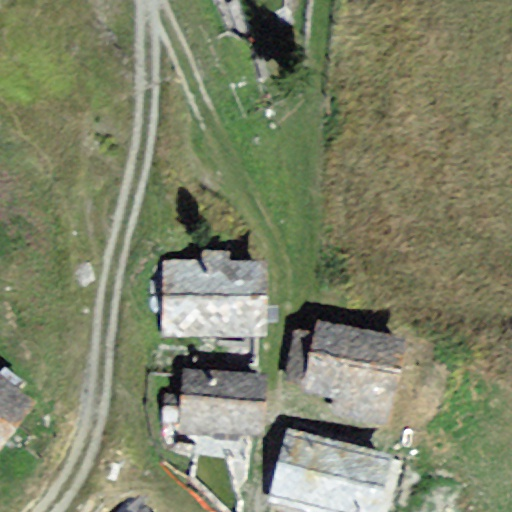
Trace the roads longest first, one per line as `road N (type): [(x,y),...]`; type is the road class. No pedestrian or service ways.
road 1 (track): [(43,511),(77,466),(92,417),(140,154),(145,0)]
road 2 (track): [(281,301),(274,253),(159,8),(146,4)]
